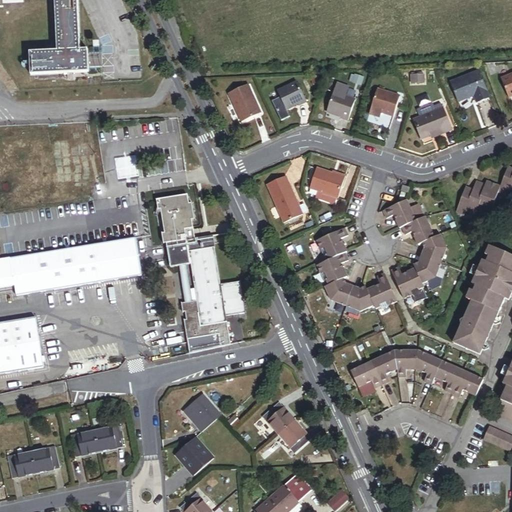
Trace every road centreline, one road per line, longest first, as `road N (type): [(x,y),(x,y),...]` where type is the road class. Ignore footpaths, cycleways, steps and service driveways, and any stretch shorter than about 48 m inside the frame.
road 1 (residential): [(302,342),(140,378),(154,471),(148,496)]
road 2 (unclassified): [(170,68),(151,103),(17,108),(0,95)]
road 3 (tertiary): [(225,173),(221,146),(154,0)]
road 4 (tertiary): [(302,342),(225,173)]
road 5 (tertiary): [(379,511),(302,342)]
road 6 (residential): [(382,160),(314,138),(225,173)]
road 7 (residential): [(511,135),(424,168),(382,160)]
road 8 (residential): [(148,496),(90,497),(20,511)]
